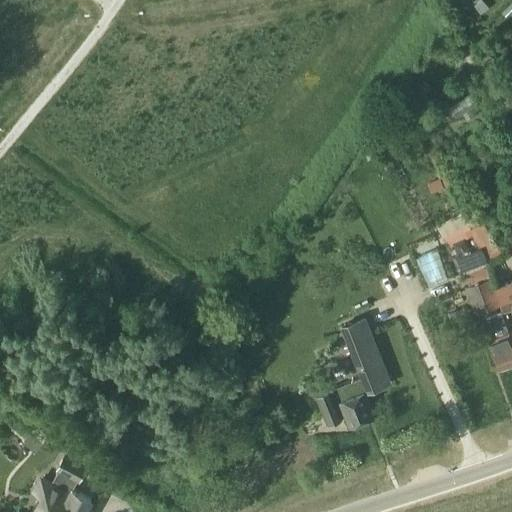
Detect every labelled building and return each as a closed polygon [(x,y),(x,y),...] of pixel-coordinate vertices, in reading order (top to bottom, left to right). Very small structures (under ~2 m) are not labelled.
[(511,0),(508,0),(491,18),(511,38),(511,0)] [(412,93),(422,110),(432,104),(421,87),(412,93)] [(392,124),(406,114),(402,109),(389,119),(392,124)] [(451,183),(447,174),(434,180),(439,189),(451,183)] [(428,182),(432,192),(439,189),(434,180),(428,182)] [(477,240),(468,223),(461,227),(470,242),(477,240)] [(464,239),(467,243),(470,242),(461,227),(443,237),(448,248),(464,239)] [(478,247),(484,258),(499,249),(492,238),(478,247)] [(481,312),(487,316),(492,330),(486,332),(498,369),(511,364),(511,328),(497,289),(495,290),(484,262),(464,270),(469,285),(465,286),(476,314),(481,312)] [(511,283),(497,289),(511,328),(511,283)] [(352,382),(317,395),(321,404),(320,404),(328,425),(346,418),(349,428),(374,419),(364,392),(391,382),(370,329),(345,339),(361,378),(352,382)] [(78,480),(86,466),(65,455),(57,469),(58,470),(51,482),(42,478),(42,479),(51,483),(35,511),(83,511),(91,498),(73,488),(77,480),(78,480)]
